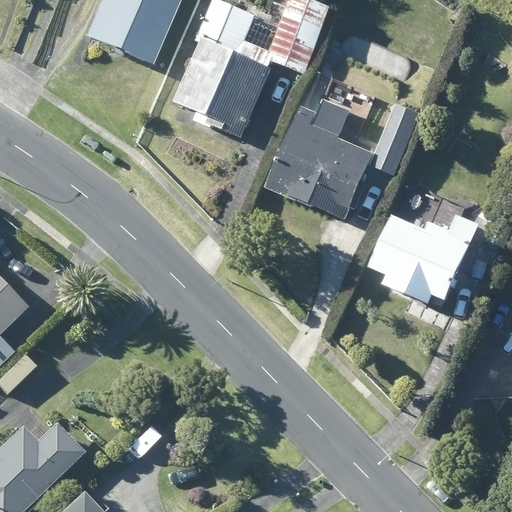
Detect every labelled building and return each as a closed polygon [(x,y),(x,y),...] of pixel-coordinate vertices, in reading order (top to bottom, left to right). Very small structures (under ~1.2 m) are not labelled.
[(94,0),(77,40),(144,69),(174,0),(94,0)] [(267,63),(298,77),(325,15),(293,0),(289,0),(285,11),(265,55),(240,44),(250,21),(243,17),(210,4),(194,41),(197,43),(169,106),(179,110),(176,119),(207,133),(209,129),(237,142),(267,72),(264,70),(267,63)] [(269,190),(347,221),(373,155),(341,142),(352,115),(326,104),(321,117),(302,110),(269,190)] [(397,178),(422,118),(399,108),(385,143),(375,169),(393,176),(397,178)] [(421,234),(393,221),(387,218),(364,271),(382,279),(378,288),(423,309),(427,298),(440,304),(446,290),(474,230),(452,220),(445,236),(424,226),(421,234)] [(0,344),(0,329),(20,310),(0,290),(0,370),(9,362),(5,357),(8,354),(6,351),(0,344)] [(0,511),(19,511),(78,455),(49,426),(46,430),(30,444),(15,429),(0,443),(0,511)] [(86,511),(77,502),(72,497),(55,511),(86,511)]
